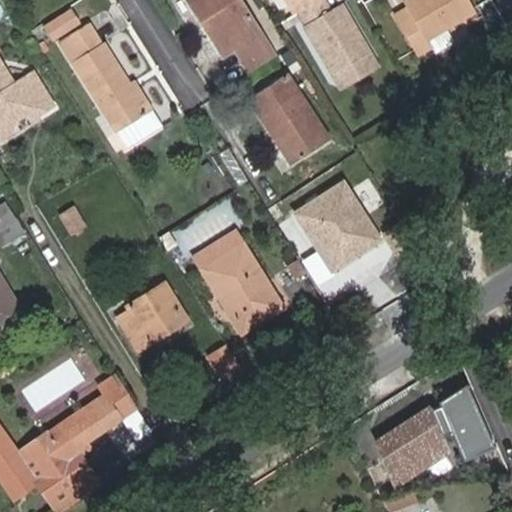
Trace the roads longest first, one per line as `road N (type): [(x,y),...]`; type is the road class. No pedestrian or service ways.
road 1 (residential): [(141,511),(511,283)]
road 2 (track): [(511,159),(468,202),(474,306)]
